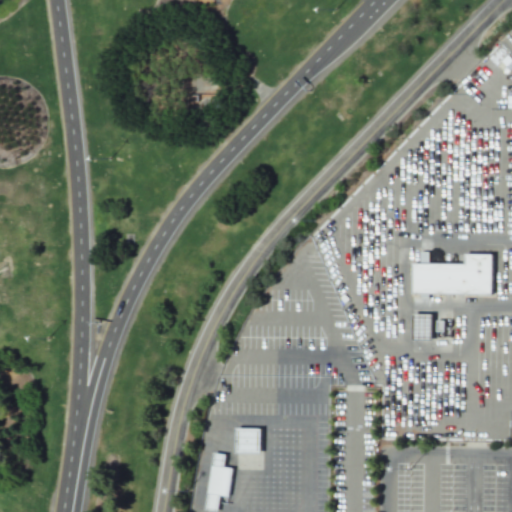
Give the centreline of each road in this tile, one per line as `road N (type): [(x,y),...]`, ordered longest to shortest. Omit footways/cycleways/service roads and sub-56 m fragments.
road 1 (residential): [(163,511),(193,374),(246,269),(503,0)]
road 2 (tertiary): [(79,421),(118,317),(163,234),(220,159),(355,21)]
road 3 (tertiary): [(79,421),(78,206),(53,0)]
